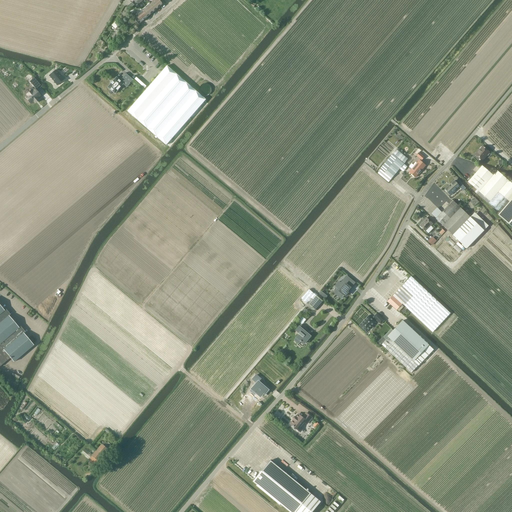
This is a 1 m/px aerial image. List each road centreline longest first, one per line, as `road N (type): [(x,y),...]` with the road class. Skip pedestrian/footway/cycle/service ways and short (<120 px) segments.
road 1 (unclassified): [(181,511),(342,323),(425,190),(511,87)]
road 2 (track): [(253,427),(179,366),(191,348),(95,269)]
road 3 (unclassified): [(0,147),(175,0)]
